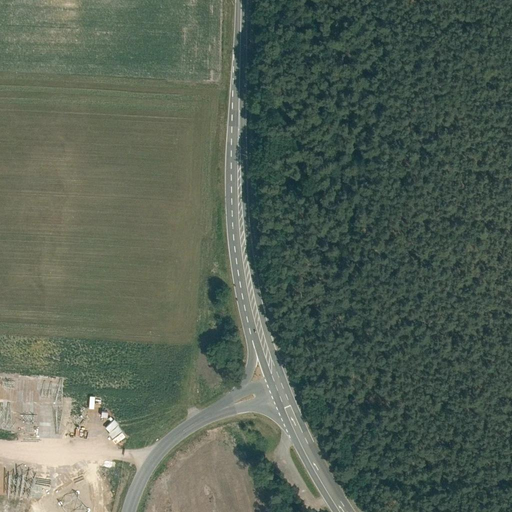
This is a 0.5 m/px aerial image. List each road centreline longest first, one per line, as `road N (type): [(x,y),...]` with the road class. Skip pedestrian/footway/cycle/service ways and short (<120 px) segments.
road 1 (secondary): [(280,392),(253,307),(240,226),(239,0)]
road 2 (tertiary): [(280,392),(169,445),(146,470),(127,511)]
road 3 (track): [(0,447),(163,452)]
